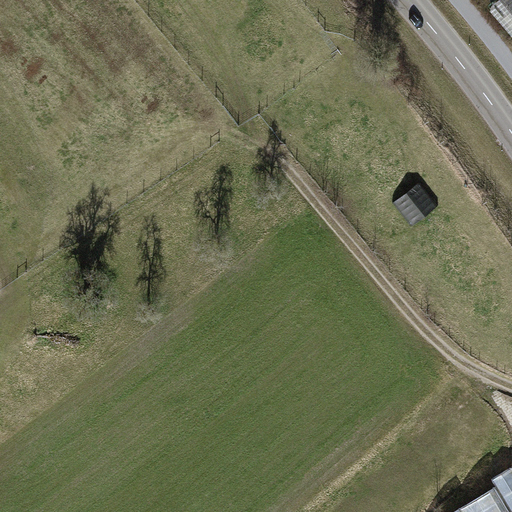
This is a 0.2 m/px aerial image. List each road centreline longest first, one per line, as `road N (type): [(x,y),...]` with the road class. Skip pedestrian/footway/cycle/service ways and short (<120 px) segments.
road 1 (track): [(511,386),(466,362),(418,322),(279,158)]
road 2 (tertiary): [(511,135),(409,0)]
